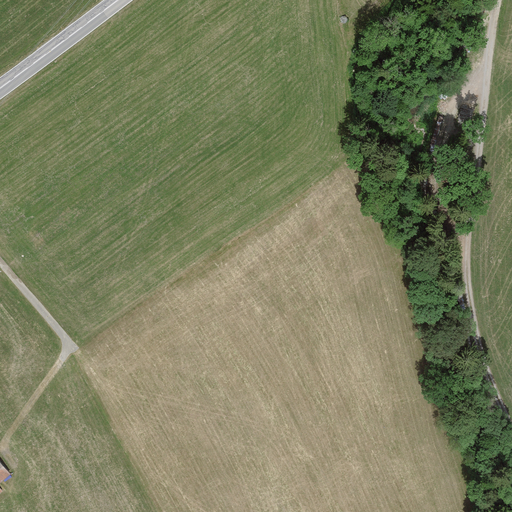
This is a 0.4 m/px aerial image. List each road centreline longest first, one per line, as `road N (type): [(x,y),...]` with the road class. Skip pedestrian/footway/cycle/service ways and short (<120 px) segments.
road 1 (track): [(497,0),(465,288),(511,435)]
road 2 (track): [(0,260),(65,343),(0,433)]
road 3 (primary): [(116,0),(0,86)]
